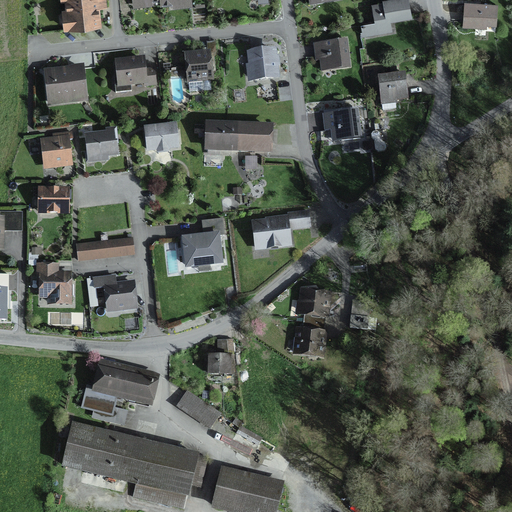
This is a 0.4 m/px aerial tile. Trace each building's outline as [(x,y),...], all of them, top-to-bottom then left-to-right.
[(66,0),(70,27),(100,24),(98,7),(103,6),(102,0),(66,0)] [(396,3),(395,0),(388,0),(384,1),(385,3),(373,5),(378,31),(391,29),(389,20),(411,16),(408,1),(396,3)] [(496,24),(497,6),(465,3),(464,25),(476,26),(476,21),(484,22),(484,23),(496,24)] [(349,65),(346,40),(314,45),(316,60),(329,59),(330,67),(349,65)] [(253,79),(277,77),(274,51),(250,54),(253,79)] [(191,91),(202,90),(200,79),(211,78),(209,53),(195,54),(195,57),(187,58),(191,91)] [(144,71),(142,60),(117,62),(119,78),(114,79),(116,93),(131,91),(131,84),(145,82),(145,86),(155,84),(154,70),(144,71)] [(86,99),(82,68),(71,70),(71,68),(61,70),(61,73),(56,73),(56,71),(46,73),(50,103),(86,99)] [(396,106),(395,100),(408,98),(405,74),(378,78),(381,105),(382,105),(383,110),(394,109),(396,106)] [(360,139),(357,110),(324,115),(326,131),(338,129),(339,135),(341,135),(342,141),(360,139)] [(149,150),(177,147),(175,126),(146,130),(149,150)] [(269,151),(270,128),(208,126),(207,148),(269,151)] [(70,164),(67,140),(72,139),(72,132),(59,134),(60,140),(52,140),(53,143),(43,144),(46,164),(55,163),(56,166),(70,164)] [(114,143),(113,133),(87,136),(89,156),(116,153),(115,143),(114,143)] [(67,212),(68,190),(40,189),(40,212),(67,212)] [(291,214),(292,229),(310,227),(308,212),(291,214)] [(20,230),(20,213),(1,213),(1,219),(0,218),(0,247),(1,248),(1,230),(20,230)] [(188,266),(221,262),(218,236),(224,235),(222,219),(202,221),(203,237),(184,240),(188,266)] [(289,245),(286,220),(254,223),(257,244),(268,242),(269,247),(289,245)] [(83,260),(90,259),(96,259),(103,258),(110,257),(117,256),(124,255),(131,255),(134,254),(132,239),(77,246),(79,261),(83,260)] [(69,303),(70,274),(57,274),(57,266),(38,265),(38,274),(41,274),(41,296),(50,296),(50,303),(69,303)] [(9,290),(9,275),(0,274),(0,319),(5,320),(6,290),(9,290)] [(123,311),(125,308),(136,307),(133,283),(106,286),(108,310),(121,309),(123,311)] [(90,307),(97,306),(95,291),(89,292),(90,307)] [(327,308),(329,294),(303,291),(302,305),(305,305),(304,314),(325,316),(326,308),(327,308)] [(367,330),(371,303),(353,301),(350,328),(367,330)] [(322,356),(323,340),(322,338),(321,338),(321,333),(299,330),(296,353),(322,356)] [(232,366),(232,340),(224,341),(226,356),(210,356),(210,374),(229,374),(229,366),(232,366)] [(150,402),(155,380),(102,367),(96,389),(88,387),(82,408),(112,416),(116,400),(122,401),(123,396),(150,402)] [(219,413),(187,391),(177,406),(210,427),(219,413)] [(196,453),(75,424),(65,463),(139,481),(135,497),(182,508),(188,484),(201,487),(208,458),(195,455),(196,453)] [(274,511),(282,482),(222,468),(213,506),(239,511),(274,511)]
